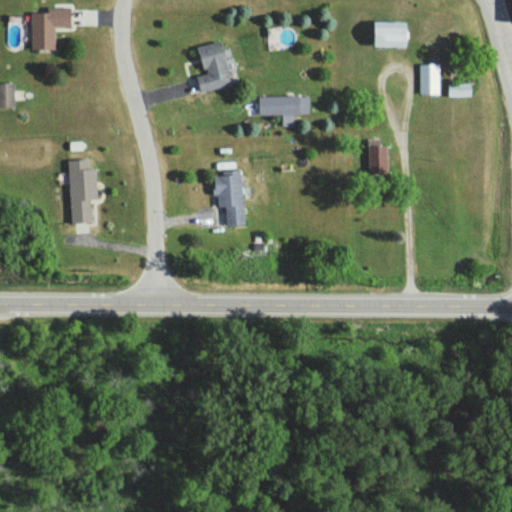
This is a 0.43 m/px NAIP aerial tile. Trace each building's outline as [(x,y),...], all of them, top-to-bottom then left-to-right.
[(52,29),(68,29),(68,10),(44,10),(44,15),(30,15),(30,52),(52,52),(52,29)] [(401,50),(401,24),(367,24),(367,50),(401,50)] [(229,87),(218,43),(195,49),(202,77),(193,79),(197,95),(229,87)] [(417,97),(438,97),(438,66),(417,66),(417,97)] [(0,85),(0,110),(13,110),(13,86),(0,85)] [(367,174),(384,174),(384,150),(367,150),(367,174)] [(90,225),(89,203),(95,202),(93,171),(89,171),(88,162),(66,163),(69,226),(90,225)] [(242,228),(239,174),(212,175),(214,210),(223,209),(224,229),(242,228)]
